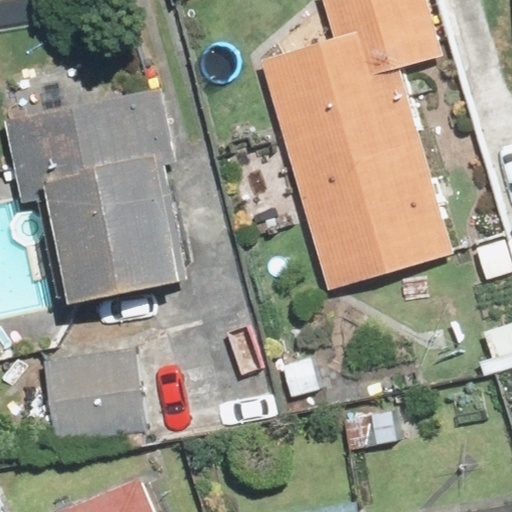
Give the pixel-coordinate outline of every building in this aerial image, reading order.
[(274,54),(340,290),(473,254),(421,66),(463,55),(448,0),(330,0),(340,36),(274,54)] [(176,80),(16,114),(34,197),(82,187),(108,303),(219,279),(176,80)] [(166,310),(57,334),(80,436),(188,413),(166,310)] [(407,403),(342,412),(347,451),(412,443),(407,403)] [(168,511),(155,474),(47,511),(168,511)] [(385,511),(381,489),(264,511),(511,511),(511,502),(459,511),(385,511)]
